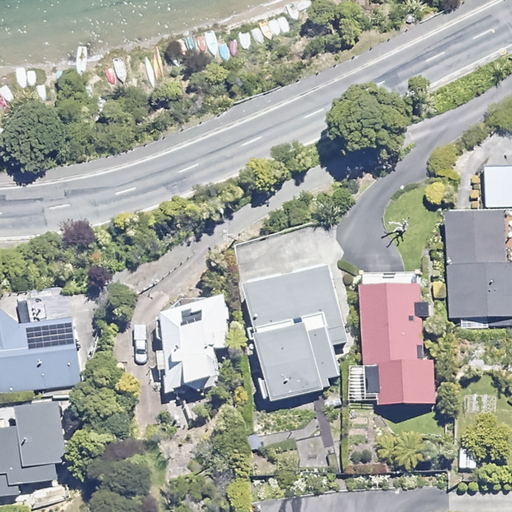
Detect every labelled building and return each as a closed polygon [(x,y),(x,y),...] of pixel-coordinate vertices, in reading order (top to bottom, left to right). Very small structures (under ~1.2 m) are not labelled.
[(511,206),(511,167),(487,168),(487,207),(511,206)] [(504,214),(450,216),(453,318),(461,318),(461,331),(511,329),(511,267),(506,268),(504,214)] [(331,380),(344,376),(337,349),(351,345),(329,266),(243,289),(276,407),(334,391),(331,380)] [(426,363),(422,273),(362,276),(366,369),(381,368),(383,407),(437,405),(435,363),(426,363)] [(168,373),(168,398),(221,398),(221,352),(229,352),(228,297),(183,297),(159,321),(159,373),(168,373)] [(0,394),(80,392),(74,319),(23,324),(21,306),(0,307),(0,394)] [(21,405),(23,426),(0,428),(0,495),(18,494),(18,483),(57,480),(56,463),(67,462),(62,402),(21,405)] [(474,486),(483,450),(461,445),(453,481),(474,486)]
